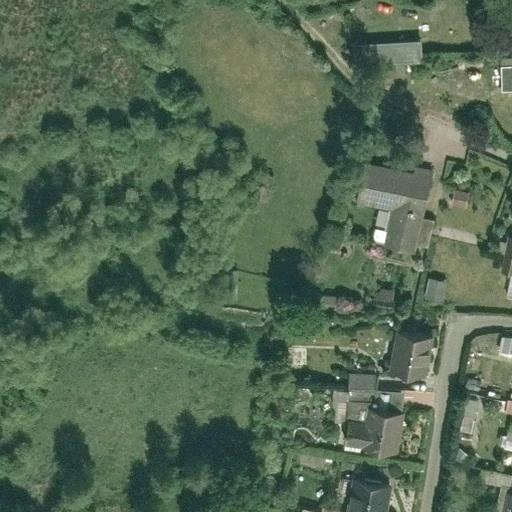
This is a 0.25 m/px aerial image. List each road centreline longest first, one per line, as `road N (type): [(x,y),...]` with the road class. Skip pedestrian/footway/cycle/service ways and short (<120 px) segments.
road 1 (track): [(482,147),(376,100),(284,0)]
road 2 (residential): [(511,324),(460,332),(424,511)]
